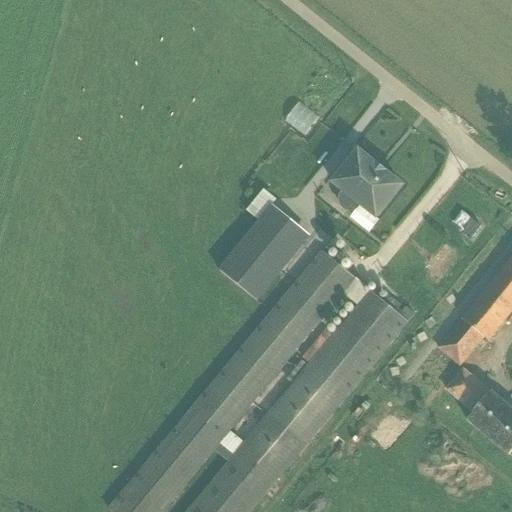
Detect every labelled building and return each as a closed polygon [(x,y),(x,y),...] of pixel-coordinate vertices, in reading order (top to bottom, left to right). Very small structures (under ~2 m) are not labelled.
[(318,106),(335,86),(317,70),(300,90),(318,106)] [(350,220),(369,234),(401,188),(385,175),(386,174),(374,165),(373,166),(357,153),(329,185),(341,194),(339,197),(338,203),(340,209),(345,213),(352,214),(357,211),(350,220)] [(259,223),(270,210),(277,202),(263,191),(246,213),(259,223)] [(218,273),(256,303),(307,241),(270,210),(259,223),(218,273)] [(472,222),(464,232),(472,239),(480,229),(472,222)] [(445,245),(424,269),(440,283),(462,259),(445,245)] [(187,511),(252,511),(408,324),(405,322),(410,315),(388,297),(383,303),(371,293),(355,280),(355,281),(321,253),(108,510),(110,511),(164,511),(323,320),(329,326),(337,316),(331,311),(343,296),(357,308),(332,338),(325,332),(302,360),(309,366),(308,368),(302,363),(286,381),(292,386),(187,511)] [(511,313),(511,260),(438,350),(460,368),(484,340),(488,343),(511,313)] [(355,309),(350,305),(327,333),(331,337),(355,309)] [(491,394),(463,370),(444,392),(473,416),(466,424),(508,458),(511,453),(511,410),(492,393),(491,394)]
